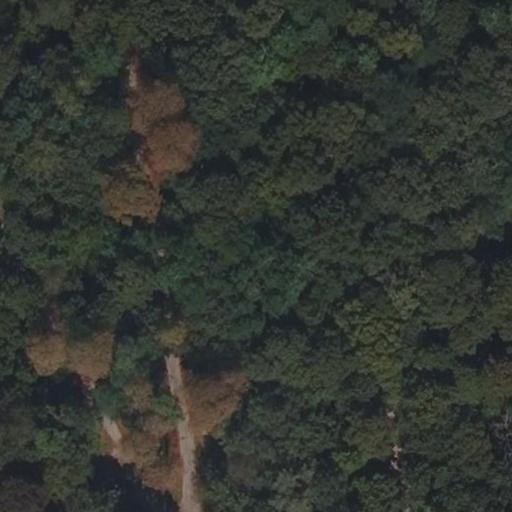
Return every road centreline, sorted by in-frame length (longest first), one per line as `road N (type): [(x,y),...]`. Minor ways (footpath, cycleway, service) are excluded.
road 1 (unknown): [(392,379),(483,0)]
road 2 (track): [(0,243),(162,511)]
road 3 (unknown): [(404,511),(392,379)]
